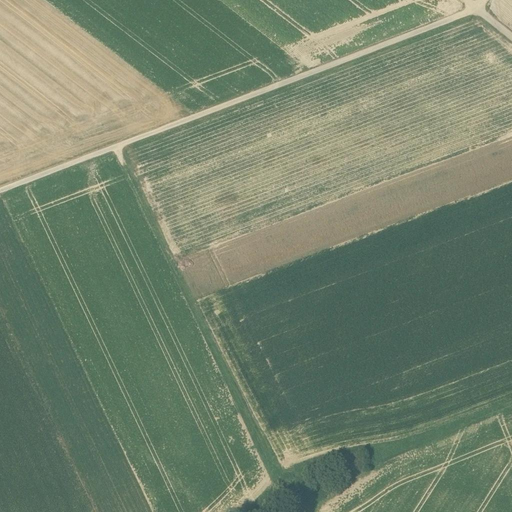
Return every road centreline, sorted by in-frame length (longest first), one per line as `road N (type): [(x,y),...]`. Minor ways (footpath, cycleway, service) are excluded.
road 1 (track): [(0,191),(484,0)]
road 2 (track): [(116,147),(274,474),(395,439),(403,451)]
road 3 (track): [(511,408),(268,511)]
